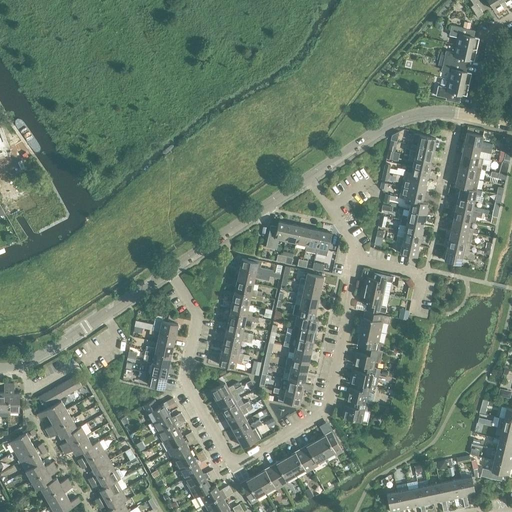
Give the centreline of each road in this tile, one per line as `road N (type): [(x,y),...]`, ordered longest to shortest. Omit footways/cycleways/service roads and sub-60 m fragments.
road 1 (residential): [(168,273),(197,314),(184,379),(233,464),(327,409),(357,260)]
road 2 (tertiary): [(310,177),(417,114),(477,114)]
road 3 (tertiary): [(21,368),(168,273)]
road 4 (tertiary): [(168,273),(310,177)]
road 5 (residential): [(457,131),(424,275)]
